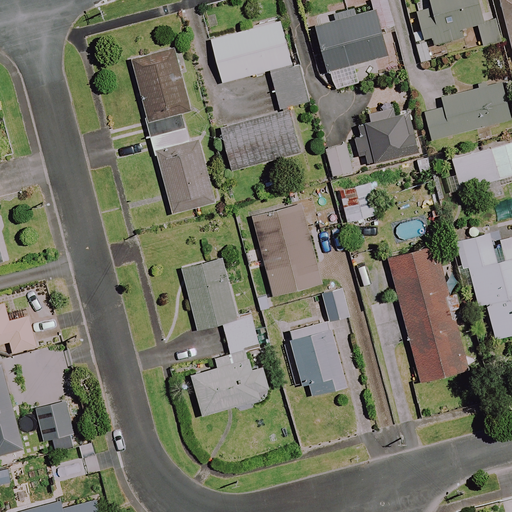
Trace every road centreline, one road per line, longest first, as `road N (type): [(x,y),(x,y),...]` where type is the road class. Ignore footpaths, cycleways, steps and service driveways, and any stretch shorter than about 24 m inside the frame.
road 1 (residential): [(194,511),(172,496),(146,450),(22,3)]
road 2 (residential): [(511,446),(372,483)]
road 3 (residential): [(372,483),(255,511)]
